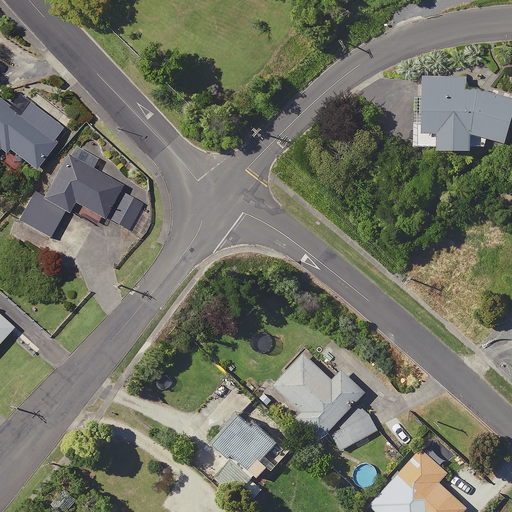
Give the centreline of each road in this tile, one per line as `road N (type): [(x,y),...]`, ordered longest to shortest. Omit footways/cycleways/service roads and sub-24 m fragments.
road 1 (residential): [(511,428),(297,244),(265,223),(206,205)]
road 2 (residential): [(511,21),(414,35),(378,53),(206,205)]
road 3 (residential): [(206,205),(184,259),(0,475)]
road 4 (residential): [(29,0),(197,179),(206,205)]
